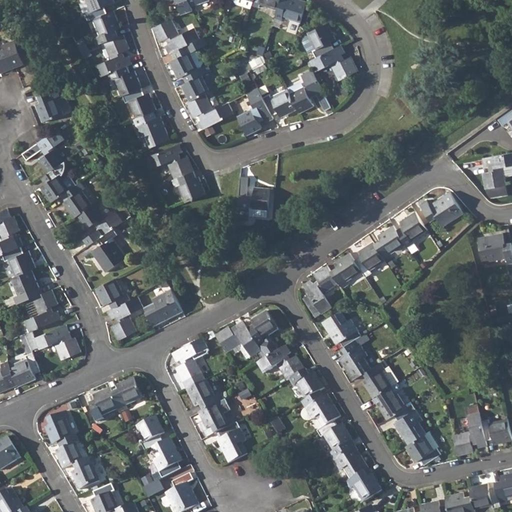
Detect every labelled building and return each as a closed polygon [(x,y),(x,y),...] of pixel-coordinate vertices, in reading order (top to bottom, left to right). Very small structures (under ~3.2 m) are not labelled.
[(85,13),(88,21),(93,19),(107,13),(104,6),(115,2),(113,0),(86,0),(91,11),(85,13)] [(156,0),(159,5),(171,0),(176,0),(181,14),(193,10),(192,7),(189,0),(156,0)] [(253,0),(253,2),(252,6),(260,8),(261,5),(278,10),(280,0),(253,0)] [(280,0),(278,10),(275,19),(283,21),(283,19),(289,20),(291,21),(288,30),(298,33),(307,2),(299,0),(288,0),(287,2),(281,0),(280,0)] [(107,13),(93,19),(100,36),(97,37),(100,44),(104,42),(118,37),(116,30),(121,28),(114,10),(107,13)] [(171,19),(153,28),(160,43),(167,39),(170,45),(166,47),(170,55),(172,54),(190,45),(201,39),(195,28),(180,36),(171,19)] [(313,51),(316,58),(334,49),(331,43),(336,40),(327,23),(308,33),(316,49),(313,51)] [(96,66),(100,77),(109,74),(127,66),(132,64),(129,56),(125,57),(123,51),(129,49),(124,35),(118,37),(104,42),(111,59),(96,66)] [(5,49),(0,50),(0,70),(1,74),(25,64),(23,60),(29,57),(21,37),(3,44),(5,49)] [(190,45),(172,54),(175,60),(170,62),(178,79),(184,76),(202,67),(204,61),(200,53),(193,52),(207,45),(204,38),(201,39),(190,45)] [(316,58),(311,61),(316,71),(332,64),(340,80),(358,71),(351,58),(344,61),(342,55),(345,53),(341,45),(334,49),(316,58)] [(207,64),(202,67),(205,74),(211,71),(207,64)] [(35,71),(38,78),(52,73),(48,66),(35,71)] [(127,66),(109,74),(112,80),(115,79),(122,97),(123,96),(142,88),(135,70),(130,72),(127,66)] [(202,67),(184,76),(187,82),(182,85),(190,102),(205,95),(210,92),(202,76),(205,74),(202,67)] [(304,87),(290,94),(298,109),(301,113),(314,106),(310,98),(317,95),(325,111),(332,107),(312,70),(302,75),(307,88),(305,89),(304,87)] [(142,88),(123,96),(126,103),(129,101),(136,118),(154,111),(157,110),(150,92),(145,94),(142,88)] [(258,88),(247,93),(255,109),(239,117),(248,135),(261,128),(259,122),(264,119),(266,122),(274,118),(272,115),(263,98),(258,88)] [(71,101),(67,93),(60,96),(57,89),(39,96),(41,103),(36,104),(43,123),(63,114),(60,106),(71,101)] [(271,94),(263,98),(272,115),(279,112),(281,117),(298,109),(290,94),(288,89),(272,97),(271,94)] [(190,102),(187,104),(194,118),(201,115),(204,120),(200,122),(204,130),(234,114),(228,103),(214,110),(205,95),(190,102)] [(511,110),(499,119),(504,126),(508,123),(511,127),(511,110)] [(136,118),(134,119),(142,137),(146,136),(151,148),(170,140),(160,116),(157,117),(154,111),(136,118)] [(45,139),(23,154),(27,160),(42,150),(46,156),(39,161),(48,173),(58,166),(66,160),(57,149),(56,150),(54,147),(65,140),(58,130),(45,139)] [(179,144),(148,157),(153,168),(168,162),(175,179),(194,171),(188,157),(181,160),(179,153),(183,152),(179,144)] [(511,152),(483,158),(484,166),(489,166),(490,172),(483,174),(485,189),(505,185),(502,167),(511,165),(511,152)] [(48,173),(41,177),(45,183),(41,187),(51,202),(64,193),(70,190),(60,175),(62,173),(58,166),(48,173)] [(175,179),(173,180),(176,186),(179,185),(186,203),(206,194),(199,176),(197,176),(194,171),(175,179)] [(240,177),(237,219),(250,220),(250,216),(262,217),(266,214),(266,209),(269,209),(271,188),(254,187),(254,196),(247,195),(248,177),(240,177)] [(70,190),(64,193),(68,199),(63,203),(74,218),(78,215),(92,205),(82,191),(85,189),(80,182),(70,190)] [(427,200),(421,204),(432,221),(437,217),(443,227),(463,213),(450,193),(430,205),(427,200)] [(92,205),(78,215),(87,228),(94,223),(99,229),(84,240),(88,246),(97,240),(114,228),(123,222),(116,211),(105,218),(104,216),(105,216),(95,203),(92,205)] [(0,212),(0,253),(2,253),(21,245),(23,245),(20,237),(16,239),(14,233),(20,230),(15,216),(10,218),(7,209),(3,211),(0,212)] [(402,227),(397,230),(406,245),(408,248),(414,244),(412,241),(428,231),(416,212),(399,222),(402,227)] [(381,241),(375,244),(386,261),(386,262),(392,257),(391,255),(406,245),(397,230),(394,226),(378,236),(381,241)] [(114,228),(97,240),(101,245),(92,251),(107,271),(126,257),(113,238),(118,234),(114,228)] [(511,243),(505,244),(503,233),(479,238),(484,262),(507,258),(511,275),(511,274),(511,243)] [(361,257),(355,261),(363,272),(366,278),(373,274),(371,271),(386,261),(375,244),(374,242),(358,252),(361,257)] [(21,245),(2,253),(5,260),(8,259),(15,276),(32,269),(36,267),(28,249),(23,251),(21,245)] [(338,268),(332,272),(339,284),(342,289),(349,285),(348,282),(363,272),(355,261),(351,253),(335,263),(338,268)] [(304,298),(313,311),(318,308),(322,314),(333,307),(324,293),(339,284),(332,272),(328,266),(315,274),(319,280),(313,284),(311,281),(304,285),(310,294),(304,298)] [(15,276),(11,277),(18,294),(15,295),(18,303),(33,297),(36,296),(34,289),(39,287),(32,269),(15,276)] [(116,278),(96,288),(105,305),(110,303),(113,309),(131,300),(127,293),(124,294),(116,278)] [(29,331),(32,330),(60,318),(57,310),(54,311),(52,305),(58,303),(52,289),(36,296),(33,297),(40,314),(24,320),(29,331)] [(156,302),(145,308),(154,327),(183,311),(171,289),(154,298),(156,302)] [(113,309),(108,311),(112,319),(116,317),(119,323),(112,326),(119,340),(137,330),(129,314),(144,306),(138,296),(131,300),(113,309)] [(318,308),(313,311),(317,318),(322,314),(318,308)] [(255,327),(249,330),(259,346),(262,352),(266,358),(280,350),(270,335),(280,329),(267,311),(251,321),(255,327)] [(341,342),(344,348),(358,339),(362,336),(352,320),(348,322),(341,312),(324,323),(337,344),(341,342)] [(229,328),(215,336),(227,354),(242,344),(252,358),(262,352),(259,346),(248,329),(243,322),(236,327),(238,330),(233,334),(229,328)] [(66,325),(35,338),(32,330),(29,331),(25,333),(32,350),(40,347),(40,349),(55,343),(62,359),(81,351),(75,337),(68,340),(66,334),(69,333),(66,325)] [(28,354),(33,352),(32,350),(25,333),(20,334),(28,354)] [(177,370),(188,390),(206,381),(196,361),(208,354),(209,350),(204,339),(174,354),(178,362),(181,360),(184,367),(177,370)] [(344,348),(340,350),(343,356),(339,359),(353,381),(365,374),(371,369),(365,359),(368,356),(358,339),(344,348)] [(266,358),(257,364),(264,374),(278,366),(288,381),(290,380),(305,370),(297,357),(291,361),(287,355),(291,353),(286,346),(266,358)] [(27,358),(10,365),(16,380),(19,386),(37,379),(35,373),(41,370),(33,352),(28,354),(26,355),(27,358)] [(2,367),(0,368),(0,392),(12,387),(10,382),(16,380),(10,365),(8,361),(1,364),(2,367)] [(371,369),(365,374),(369,379),(363,383),(374,399),(374,398),(393,387),(383,371),(386,370),(382,363),(371,369)] [(386,370),(383,371),(393,387),(397,384),(400,382),(390,367),(386,370)] [(305,370),(290,380),(294,386),(296,385),(306,400),(321,391),(325,389),(315,372),(310,375),(307,370),(305,370)] [(119,391),(113,393),(120,409),(121,412),(128,408),(127,405),(144,398),(135,378),(117,386),(119,391)] [(206,381),(188,390),(196,408),(201,405),(204,411),(222,402),(218,395),(216,397),(207,380),(206,381)] [(393,387),(374,398),(378,405),(378,404),(388,420),(395,415),(407,408),(397,393),(400,391),(397,384),(393,387)] [(113,393),(111,388),(93,396),(96,401),(90,404),(97,422),(104,419),(103,416),(120,409),(113,393)] [(306,400),(302,403),(306,408),(303,412),(303,414),(303,416),(304,418),(307,420),(309,420),(312,419),(316,417),(323,427),(335,420),(341,416),(328,395),(324,397),(321,391),(306,400)] [(207,430),(212,428),(215,434),(219,432),(233,425),(229,418),(227,419),(224,415),(232,412),(226,400),(222,402),(204,411),(199,414),(202,422),(207,430)] [(407,408),(395,415),(399,421),(395,424),(408,445),(427,433),(420,423),(424,421),(413,404),(407,408)] [(45,428),(52,446),(58,443),(73,436),(66,420),(69,419),(66,411),(48,419),(50,425),(45,428)] [(471,432),(454,436),(459,455),(474,452),(472,445),(478,443),(479,448),(488,446),(487,441),(482,421),(481,413),(468,416),(471,432)] [(157,416),(137,426),(145,443),(142,444),(145,451),(153,447),(163,442),(160,436),(166,433),(157,416)] [(234,416),(229,418),(233,425),(238,423),(234,416)] [(278,417),(270,422),(278,434),(285,429),(278,417)] [(490,420),(482,421),(487,441),(493,439),(495,444),(511,440),(511,433),(509,419),(491,423),(490,420)] [(323,427),(318,431),(322,438),(325,436),(334,452),(349,442),(353,440),(343,423),(338,426),(335,420),(323,427)] [(202,422),(200,423),(207,438),(215,434),(212,428),(207,430),(202,422)] [(233,425),(219,432),(222,438),(217,441),(229,463),(248,454),(243,443),(247,441),(238,423),(233,425)] [(408,445),(406,446),(417,462),(421,460),(425,465),(441,455),(437,449),(439,447),(430,431),(427,433),(408,445)] [(73,436),(58,443),(61,449),(56,452),(63,469),(75,464),(84,460),(76,444),(80,442),(77,435),(73,436)] [(0,470),(0,471),(21,458),(8,437),(0,441),(0,470)] [(163,442),(153,447),(158,459),(154,461),(163,479),(183,469),(180,463),(183,461),(172,438),(163,442)] [(334,452),(330,454),(341,471),(345,468),(351,479),(364,471),(369,468),(356,446),(353,448),(349,442),(334,452)] [(84,460),(75,464),(78,471),(72,474),(80,491),(100,483),(93,465),(96,464),(93,457),(84,460)] [(351,479),(347,481),(352,488),(354,486),(364,502),(383,490),(372,474),(368,477),(364,471),(351,479)] [(502,481),(495,483),(496,487),(500,502),(507,500),(507,497),(511,495),(511,472),(501,475),(502,481)] [(176,489),(166,494),(175,511),(184,511),(199,505),(189,483),(194,480),(190,473),(173,482),(176,489)] [(160,480),(145,488),(149,496),(149,497),(164,489),(160,480)] [(489,483),(470,487),(472,496),(475,509),(492,505),(493,508),(501,506),(500,502),(496,487),(490,489),(489,483)] [(112,484),(94,492),(97,498),(91,501),(95,511),(112,511),(120,509),(113,493),(115,491),(112,484)] [(15,493),(11,487),(0,494),(0,511),(20,511),(25,509),(15,493)] [(465,492),(446,496),(448,504),(449,511),(475,511),(475,509),(472,496),(466,498),(465,492)] [(440,500),(421,504),(422,511),(449,511),(448,504),(441,506),(440,500)] [(120,509),(112,511),(138,511),(135,503),(120,509)]
